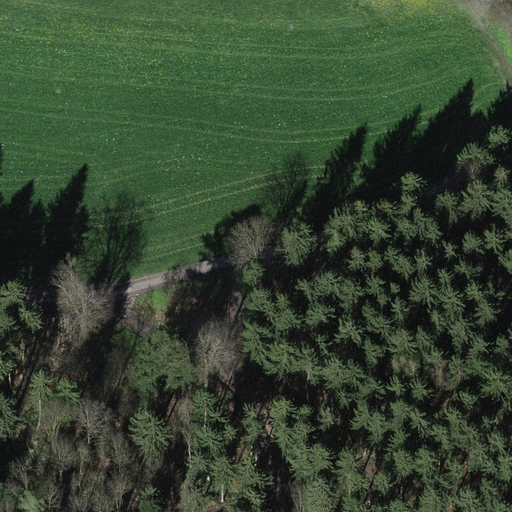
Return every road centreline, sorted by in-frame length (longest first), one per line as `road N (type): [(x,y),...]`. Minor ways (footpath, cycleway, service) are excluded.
road 1 (track): [(252,259),(394,206),(511,149)]
road 2 (track): [(0,296),(114,293),(252,259)]
road 3 (track): [(114,293),(128,324),(245,362)]
